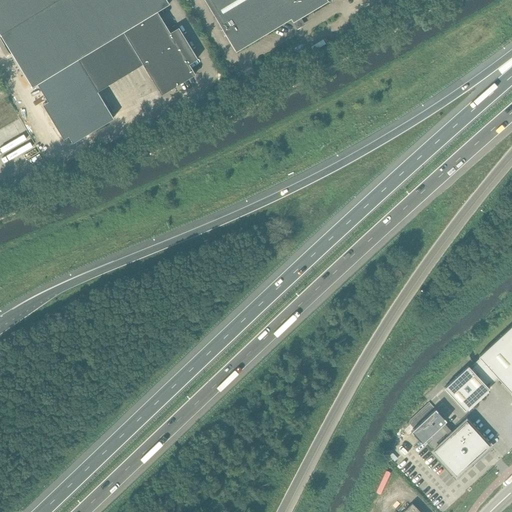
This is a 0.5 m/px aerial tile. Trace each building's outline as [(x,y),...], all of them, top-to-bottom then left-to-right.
[(0,0),(0,33),(32,86),(37,83),(48,101),(42,104),(63,138),(68,135),(72,141),(113,117),(97,91),(143,64),(161,94),(195,74),(189,64),(197,58),(178,27),(170,32),(157,11),(169,4),(166,0),(0,0)] [(220,0),(213,5),(224,23),(245,10),(260,0),(220,0)] [(287,35),(265,0),(260,0),(245,10),(267,46),(287,35)] [(341,2),(339,0),(294,0),(294,1),(307,22),(341,2)] [(267,46),(245,10),(224,23),(246,59),(267,46)] [(465,410),(489,388),(487,386),(497,377),(511,393),(511,324),(478,356),(480,358),(469,367),(468,365),(444,387),(465,410)] [(410,419),(408,422),(410,424),(414,428),(410,431),(421,443),(424,440),(433,450),(456,475),(470,462),(485,448),(489,445),(466,420),(455,430),(429,402),(410,419)] [(420,511),(412,503),(402,511),(420,511)]
